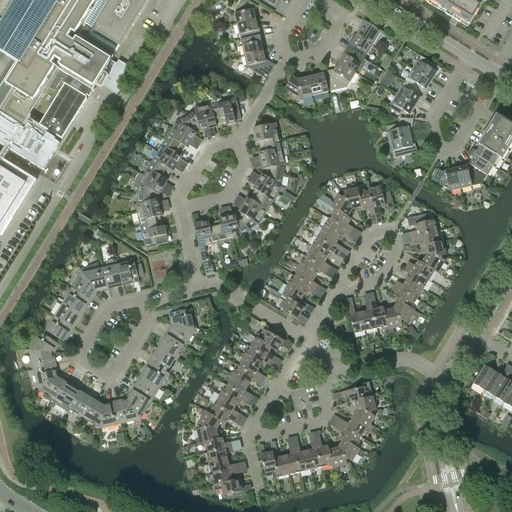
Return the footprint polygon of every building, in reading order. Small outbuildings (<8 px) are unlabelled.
[(0,0),(0,62),(5,55),(16,62),(2,85),(0,87),(0,143),(5,146),(10,150),(43,170),(60,143),(55,140),(55,139),(48,134),(49,132),(39,126),(32,121),(35,117),(31,115),(37,106),(59,69),(70,75),(90,88),(90,89),(92,91),(104,71),(105,71),(105,70),(111,73),(117,63),(112,60),(113,57),(119,47),(148,0),(0,0)] [(242,0),(234,13),(237,25),(255,20),(253,11),(256,6),(257,7),(258,7),(247,0),(242,0)] [(481,0),(443,0),(440,6),(469,24),(484,1),(481,0)] [(241,40),(261,36),(259,29),(258,30),(255,20),(237,25),(241,40)] [(361,28),(356,36),(372,46),(381,32),(363,21),(360,27),(361,28)] [(244,56),(263,52),(261,43),(262,42),(261,36),(241,40),(244,56)] [(346,49),(364,60),(372,46),(356,36),(351,44),(350,44),(346,49)] [(344,56),(339,64),(359,76),(367,62),(364,60),(346,49),(343,55),(344,56)] [(265,62),(263,52),(244,56),(247,68),(266,80),(275,66),(270,63),(269,64),(265,62)] [(421,56),(413,70),(430,80),(433,75),(437,77),(442,69),(421,56)] [(389,65),(392,60),(387,57),(383,62),(389,65)] [(354,84),(359,76),(339,64),(334,72),(332,70),(325,72),(330,92),(347,88),(350,82),(354,84)] [(405,82),(426,95),(430,88),(426,86),(430,80),(413,70),(405,82)] [(308,78),(312,96),(328,92),(324,72),(317,74),(317,76),(308,78)] [(64,85),(39,126),(49,132),(62,140),(71,125),(77,116),(86,100),(87,100),(87,99),(87,98),(86,98),(86,97),(85,97),(87,93),(90,89),(90,88),(70,75),(64,85)] [(312,96),(308,78),(298,80),(293,77),(294,76),(285,90),(300,99),(312,96)] [(391,83),(384,78),(381,83),(388,88),(391,83)] [(421,102),(426,95),(405,82),(397,95),(414,106),(417,100),(421,102)] [(411,111),(414,106),(397,95),(389,108),(400,115),(399,120),(413,122),(414,114),(411,111)] [(222,103),(216,104),(221,124),(226,123),(227,125),(235,123),(235,119),(240,118),(236,99),(221,102),(222,103)] [(216,125),(221,124),(216,104),(211,106),(211,104),(203,106),(208,129),(217,128),(216,125)] [(200,131),(208,129),(203,106),(194,108),(195,110),(188,115),(186,113),(185,114),(196,130),(199,129),(200,131)] [(177,121),(172,129),(192,141),(197,134),(195,132),(196,130),(185,114),(184,115),(185,117),(178,122),(177,121)] [(479,145),(481,147),(481,146),(499,157),(499,158),(501,159),(502,159),(505,155),(511,142),(511,124),(497,115),(479,145)] [(411,130),(413,122),(399,120),(398,124),(386,127),(389,142),(409,138),(407,131),(411,130)] [(259,143),(260,148),(279,143),(278,138),(279,138),(276,123),(255,128),(255,129),(253,129),(256,143),(259,143)] [(163,139),(166,141),(183,152),(186,147),(188,148),(192,141),(172,129),(170,128),(167,129),(166,131),(164,134),(163,136),(163,139)] [(410,144),(409,138),(389,142),(393,159),(417,154),(415,143),(410,144)] [(162,145),(158,152),(178,165),(182,157),(180,156),(183,152),(166,141),(163,145),(162,145)] [(280,148),(279,143),(260,148),(261,153),(259,153),(261,162),(284,156),(282,148),(280,148)] [(0,235),(2,236),(10,223),(21,206),(25,198),(32,188),(37,180),(4,160),(10,150),(5,146),(0,154),(0,235)] [(471,149),(469,151),(493,166),(493,167),(495,168),(501,159),(499,158),(499,157),(481,146),(481,147),(477,152),(471,149)] [(473,170),(472,171),(481,184),(482,183),(487,176),(493,167),(493,166),(469,151),(467,154),(474,158),(469,165),(475,168),(473,170)] [(173,172),(178,165),(158,152),(153,159),(154,160),(151,165),(168,175),(171,171),(173,172)] [(265,170),(266,173),(285,176),(285,174),(283,174),(284,165),(286,165),(284,156),(261,162),(263,170),(265,170)] [(166,180),(168,175),(151,165),(149,169),(148,168),(143,176),(163,188),(168,181),(166,180)] [(467,166),(456,169),(461,189),(472,187),(472,186),(480,184),(481,184),(472,171),(471,172),(469,172),(467,166)] [(450,192),(461,189),(456,169),(445,171),(445,172),(442,173),(437,170),(431,181),(432,181),(437,184),(450,191),(450,192)] [(136,192),(138,194),(155,197),(157,194),(159,195),(163,188),(143,176),(139,173),(134,180),(137,182),(135,183),(134,186),(134,188),(134,191),(136,192)] [(262,174),(257,182),(278,194),(282,187),(281,186),(282,177),(284,177),(285,176),(266,173),(264,176),(262,174)] [(255,190),(252,195),(269,205),(272,201),(273,201),(278,194),(257,182),(253,189),(255,190)] [(345,197),(344,198),(352,209),(361,207),(362,207),(358,193),(357,185),(352,187),(353,190),(344,192),(345,197)] [(380,188),(369,190),(375,215),(380,214),(379,209),(380,207),(384,206),(385,209),(387,210),(394,208),(390,192),(382,194),(380,188)] [(370,216),(375,215),(369,190),(358,193),(362,207),(361,207),(362,211),(367,210),(369,211),(370,216)] [(156,200),(155,197),(138,194),(136,194),(136,196),(138,196),(136,205),(135,205),(137,213),(160,208),(158,200),(156,200)] [(247,198),(243,205),(263,217),(268,210),(267,209),(269,205),(252,195),(250,199),(247,198)] [(322,195),(319,200),(329,206),(331,202),(331,201),(322,195)] [(328,206),(335,210),(347,217),(352,209),(344,198),(343,198),(339,196),(334,204),(331,202),(329,206),(328,206)] [(104,203),(101,210),(105,212),(109,205),(104,203)] [(241,214),(239,216),(250,232),(252,231),(250,229),(258,224),(259,225),(263,217),(243,205),(238,212),(241,214)] [(162,216),(160,208),(137,213),(139,222),(140,221),(141,227),(161,222),(160,217),(162,216)] [(351,219),(347,217),(335,210),(329,219),(351,233),(353,228),(349,226),(348,223),(351,219)] [(219,243),(219,242),(218,237),(215,228),(214,224),(214,222),(213,220),(200,223),(197,214),(192,215),(194,225),(195,228),(196,232),(197,236),(198,242),(199,247),(203,263),(206,275),(215,273),(213,265),(211,266),(209,258),(206,258),(205,252),(207,252),(205,246),(206,246),(212,244),(219,243)] [(249,233),(250,232),(239,216),(236,217),(235,215),(227,217),(232,240),(241,238),(240,236),(248,231),(249,233)] [(410,233),(411,238),(436,232),(433,219),(426,215),(407,219),(409,227),(415,225),(417,230),(415,232),(410,233)] [(224,242),(232,240),(227,217),(218,219),(219,221),(214,222),(214,224),(215,228),(218,237),(219,242),(224,240),(224,242)] [(348,237),(351,233),(329,219),(323,229),(339,238),(341,235),(344,234),(348,237)] [(161,222),(141,227),(143,232),(141,232),(145,246),(157,244),(155,238),(166,235),(164,226),(162,227),(161,222)] [(317,238),(339,252),(342,247),(337,245),(337,242),(339,238),(323,229),(317,238)] [(421,247),(425,246),(439,243),(436,232),(411,238),(412,242),(417,241),(420,243),(421,247)] [(336,256),(339,252),(317,238),(311,248),(327,257),(329,254),(332,253),(336,256)] [(425,246),(427,255),(441,258),(441,256),(446,255),(444,246),(447,246),(446,241),(439,243),(425,246)] [(0,248),(0,270),(9,254),(0,248)] [(325,261),(327,257),(311,248),(305,257),(327,271),(330,266),(325,264),(325,261)] [(427,255),(422,263),(434,271),(440,275),(443,271),(440,269),(445,262),(440,259),(441,258),(427,255)] [(325,275),(327,271),(305,257),(300,267),(315,276),(318,273),(320,272),(325,275)] [(106,266),(102,267),(107,289),(123,286),(118,263),(117,264),(115,261),(112,260),(108,261),(106,263),(106,266)] [(118,263),(123,286),(139,282),(137,275),(135,266),(134,260),(118,263)] [(428,281),(434,271),(422,263),(419,261),(416,265),(414,266),(409,263),(407,267),(428,281)] [(80,269),(82,272),(96,292),(107,289),(102,267),(98,268),(97,263),(85,268),(80,269)] [(313,280),(315,276),(300,267),(294,276),(315,290),(318,286),(314,283),(313,280)] [(409,277),(407,280),(422,290),(428,281),(407,267),(404,271),(408,274),(409,277)] [(71,289),(91,301),(96,292),(82,272),(71,289)] [(294,276),(288,286),(304,296),(306,292),(308,291),(313,294),(315,290),(294,276)] [(397,282),(395,286),(416,300),(422,290),(407,280),(404,284),(402,285),(397,282)] [(301,299),(304,296),(288,286),(282,295),(304,309),(306,305),(302,302),(301,299)] [(411,309),(416,300),(395,286),(392,290),(397,293),(397,296),(395,300),(398,302),(411,309)] [(82,315),(91,301),(71,289),(63,303),(82,315)] [(271,289),(269,293),(279,300),(276,305),(279,306),(282,301),(280,299),(282,295),(271,289)] [(298,319),(304,309),(282,295),(280,299),(282,301),(279,306),(279,307),(298,319)] [(417,313),(411,309),(398,302),(393,310),(401,321),(402,320),(407,323),(412,315),(415,317),(417,313)] [(74,329),(82,315),(63,303),(54,317),(74,329)] [(377,328),(387,326),(384,312),(383,308),(379,309),(376,308),(375,303),(371,304),(376,328),(377,328)] [(175,313),(189,310),(187,304),(173,307),(175,313)] [(366,331),(376,328),(371,304),(366,305),(367,310),(366,312),(361,313),(366,331)] [(354,334),(366,331),(361,313),(357,314),(355,313),(353,308),(348,309),(354,334)] [(169,314),(172,325),(196,329),(191,309),(189,310),(175,313),(169,314)] [(401,322),(401,321),(393,310),(384,312),(387,326),(389,333),(394,332),(393,329),(402,327),(401,322)] [(65,343),(74,329),(54,317),(45,331),(65,343)] [(172,325),(166,335),(185,347),(196,329),(172,325)] [(258,334),(256,338),(271,348),(277,352),(283,342),(263,329),(260,335),(258,334)] [(510,340),(511,336),(511,334),(506,331),(503,336),(510,340)] [(40,332),(29,350),(53,354),(59,345),(40,332)] [(166,335),(157,348),(177,360),(185,347),(166,335)] [(269,352),(271,348),(256,338),(250,348),(272,361),(274,357),(270,354),(269,352)] [(168,374),(177,360),(157,348),(149,362),(168,374)] [(250,348),(244,357),(260,367),(262,363),(265,362),(269,365),(272,361),(250,348)] [(34,370),(56,365),(53,354),(29,350),(34,370)] [(238,367),(260,380),(262,376),(258,373),(257,371),(260,367),(244,357),(238,367)] [(160,388),(168,374),(149,362),(140,376),(160,388)] [(511,365),(508,364),(503,374),(511,378),(511,376),(511,365)] [(58,376),(56,365),(34,370),(38,390),(58,376)] [(483,391),(484,391),(495,372),(484,366),(472,386),(481,391),(483,391)] [(238,367),(232,376),(248,386),(250,382),(253,381),(257,384),(260,380),(238,367)] [(495,372),(484,391),(484,393),(491,397),(493,397),(494,397),(505,379),(495,372)] [(68,381),(58,376),(38,390),(44,394),(42,397),(54,404),(55,403),(68,381)] [(151,402),(160,388),(140,376),(132,390),(151,402)] [(232,376),(226,386),(248,399),(251,395),(246,392),(246,390),(248,386),(232,376)] [(504,403),(511,390),(511,382),(505,379),(494,397),(495,399),(502,404),(504,403)] [(81,390),(68,381),(55,403),(55,404),(66,412),(68,411),(70,409),(81,390)] [(351,403),(355,402),(354,402),(369,398),(372,397),(369,382),(361,384),(362,388),(341,393),(342,398),(347,397),(350,398),(351,403)] [(245,403),(248,399),(226,386),(220,395),(236,405),(239,401),(241,400),(245,403)] [(70,409),(83,418),(95,398),(81,390),(70,409)] [(141,419),(151,402),(132,390),(126,399),(141,419)] [(220,395),(215,405),(236,418),(239,414),(234,411),(234,409),(236,405),(220,395)] [(355,402),(357,411),(371,413),(371,412),(376,411),(374,402),(377,401),(376,396),(372,397),(369,398),(354,402),(355,402)] [(83,418),(101,428),(105,404),(95,398),(83,418)] [(141,419),(126,399),(115,402),(121,424),(141,419)] [(115,402),(105,404),(101,428),(121,424),(115,402)] [(215,405),(209,414),(221,422),(224,424),(227,420),(229,420),(234,422),(236,418),(215,405)] [(202,426),(202,428),(216,430),(221,422),(209,414),(202,410),(200,414),(203,416),(198,424),(202,426)] [(370,414),(371,413),(357,411),(352,419),(367,429),(370,431),(373,427),(370,425),(375,417),(370,414)] [(342,421),(340,425),(362,438),(367,429),(352,419),(349,423),(347,423),(342,421)] [(503,421),(500,427),(504,430),(508,424),(503,421)] [(356,448),(362,438),(340,425),(337,429),(342,432),(342,434),(340,438),(343,440),(356,448)] [(216,430),(202,428),(202,429),(197,430),(199,439),(196,440),(197,445),(204,443),(218,439),(216,430)] [(204,443),(207,453),(231,448),(230,443),(225,444),(223,443),(222,438),(218,439),(204,443)] [(343,440),(338,448),(347,460),(348,459),(352,462),(357,454),(360,456),(362,452),(356,448),(343,440)] [(320,441),(316,442),(322,467),(332,465),(329,450),(328,446),(324,448),(322,446),(320,441)] [(311,451),(306,452),(311,470),(322,467),(316,442),(311,443),(312,449),(311,451)] [(300,472),(311,470),(306,452),(302,453),(300,451),(299,446),(294,447),(300,472)] [(289,475),(300,472),(294,447),(289,449),(290,454),(289,456),(285,457),(289,475)] [(233,452),(231,448),(207,453),(209,464),(227,460),(226,456),(228,454),(233,452)] [(338,448),(329,450),(332,465),(334,472),(339,471),(338,467),(347,465),(346,460),(347,460),(338,448)] [(277,452),(272,453),(278,477),(289,475),(285,457),(280,458),(278,457),(277,452)] [(274,479),(278,477),(272,453),(261,455),(266,477),(273,475),(274,479)] [(209,464),(212,475),(237,469),(235,465),(230,466),(228,464),(227,460),(209,464)] [(212,475),(214,486),(232,482),(231,477),(233,475),(238,474),(237,469),(212,475)] [(239,480),(232,482),(214,486),(215,491),(222,489),(224,496),(242,491),(239,480)]
